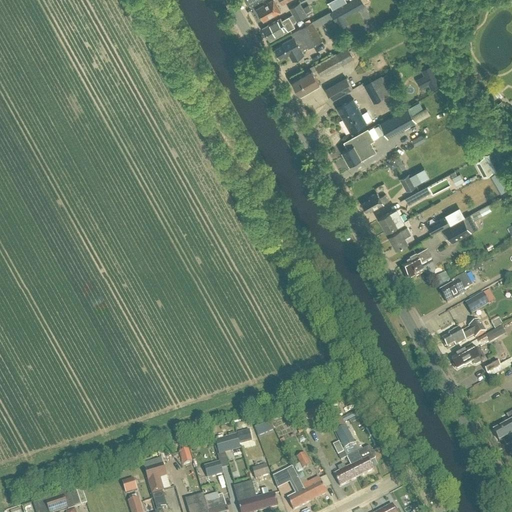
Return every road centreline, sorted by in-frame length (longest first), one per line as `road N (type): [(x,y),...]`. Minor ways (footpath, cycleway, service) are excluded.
road 1 (secondary): [(511,508),(229,0)]
road 2 (unclassified): [(413,470),(152,0)]
